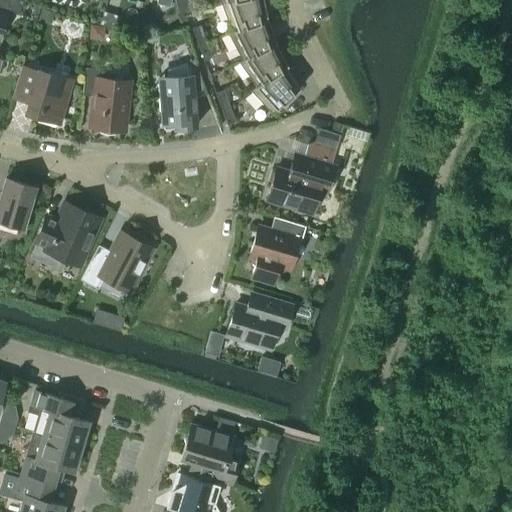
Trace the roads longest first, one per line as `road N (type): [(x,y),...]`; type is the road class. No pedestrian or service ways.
road 1 (unknown): [(505,0),(469,110),(425,202),(374,393),(353,511)]
road 2 (residential): [(130,511),(161,395),(0,348)]
road 3 (residential): [(223,147),(332,104),(286,0)]
road 4 (residential): [(207,253),(66,161)]
road 5 (residential): [(66,161),(223,147)]
